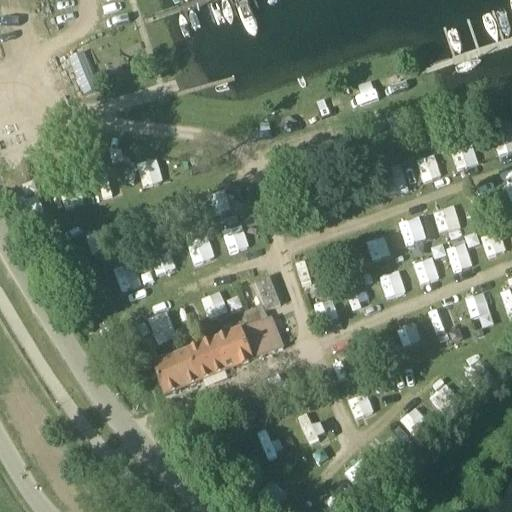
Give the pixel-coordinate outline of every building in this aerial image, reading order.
[(87,44),(70,50),(85,97),(101,92),(87,44)] [(450,150),(458,172),(479,165),(471,142),(450,150)] [(435,156),(417,162),(424,185),(443,179),(435,156)] [(158,160),(137,166),(144,190),(164,184),(158,160)] [(386,199),(410,193),(403,167),(380,172),(386,199)] [(96,174),(105,202),(126,195),(117,168),(96,174)] [(228,191),(209,195),(212,213),(232,210),(228,191)] [(202,205),(190,210),(186,201),(172,207),(182,230),(208,219),(202,205)] [(438,236),(461,231),(456,209),(433,214),(438,236)] [(422,220),(400,226),(406,250),(429,244),(422,220)] [(230,254),(250,247),(242,226),(223,233),(230,254)] [(368,243),(374,263),(394,257),(388,237),(368,243)] [(489,259),(506,253),(501,239),(484,246),(489,259)] [(210,240),(188,247),(194,267),(216,261),(210,240)] [(468,250),(448,256),(453,274),(473,268),(468,250)] [(421,286),(440,280),(433,259),(414,266),(421,286)] [(314,263),(299,265),(300,279),(315,277),(314,263)] [(385,300),(406,297),(403,275),(382,278),(385,300)] [(252,311),(264,306),(266,312),(281,306),(269,276),(242,287),(252,311)] [(511,291),(500,295),(509,321),(511,319),(511,291)] [(203,300),(210,321),(228,314),(222,294),(203,300)] [(429,316),(437,335),(455,327),(447,308),(429,316)] [(283,353),(271,322),(153,369),(165,399),(283,353)] [(416,324),(396,331),(403,352),(423,345),(416,324)] [(386,339),(366,340),(367,361),(387,360),(386,339)] [(327,438),(323,427),(314,430),(309,417),(300,419),(309,444),(327,438)]
